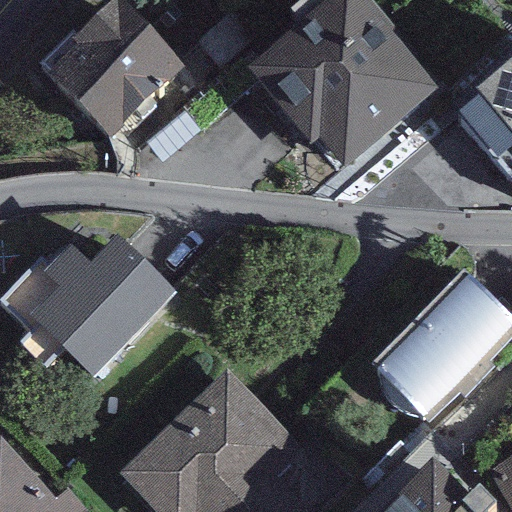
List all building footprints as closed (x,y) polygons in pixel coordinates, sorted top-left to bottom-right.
[(120,0),(112,0),(40,67),(107,139),(184,69),(120,0)] [(360,0),(326,0),(246,69),(312,146),(318,141),(343,169),(436,89),(410,59),(414,55),(395,33),(391,36),(360,0)] [(511,58),(475,90),(480,96),(457,115),(511,180),(511,58)] [(90,265),(71,246),(48,269),(40,261),(1,301),(32,331),(19,344),(44,369),(63,349),(93,379),(176,294),(117,237),(90,265)] [(506,308),(457,261),(364,355),(411,402),(506,308)] [(302,451),(226,371),(118,473),(154,511),(306,511),(274,477),(302,451)] [(0,439),(0,511),(81,511),(85,509),(67,490),(55,500),(0,439)] [(478,511),(431,464),(382,511),(478,511)]
